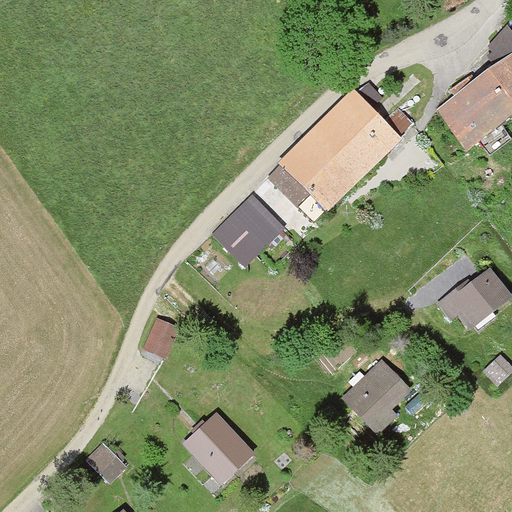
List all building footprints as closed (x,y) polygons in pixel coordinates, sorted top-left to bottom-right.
[(511,60),(443,111),(471,148),(511,118),(511,60)] [(354,93),(277,172),(316,210),(393,132),(354,93)] [(259,197),(222,233),(247,259),(284,223),(259,197)] [(460,300),(479,326),(511,300),(511,290),(498,272),(460,300)] [(180,324),(159,315),(147,344),(168,352),(180,324)] [(386,361),(350,394),(375,422),(412,390),(386,361)] [(214,414),(188,441),(226,478),(252,451),(214,414)] [(89,460),(109,477),(125,458),(105,441),(89,460)]
